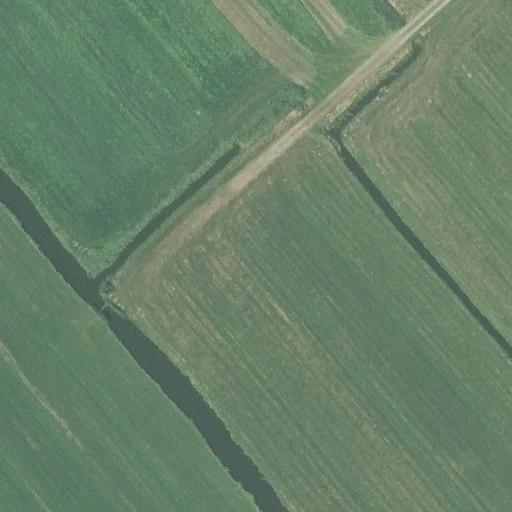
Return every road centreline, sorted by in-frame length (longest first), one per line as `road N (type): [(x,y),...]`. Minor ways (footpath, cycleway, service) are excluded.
road 1 (track): [(53,351),(442,0)]
road 2 (track): [(104,504),(65,448),(49,388),(53,351),(0,313)]
